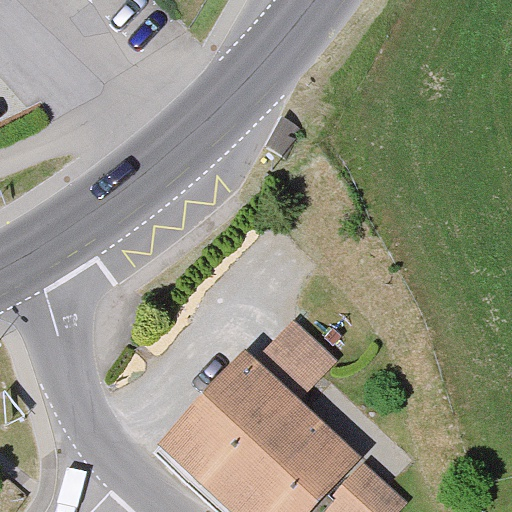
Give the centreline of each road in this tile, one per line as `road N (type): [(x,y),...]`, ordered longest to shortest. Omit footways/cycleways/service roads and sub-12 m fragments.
road 1 (secondary): [(315,0),(215,112),(132,187),(31,252)]
road 2 (unclassified): [(31,252),(77,398),(126,473)]
